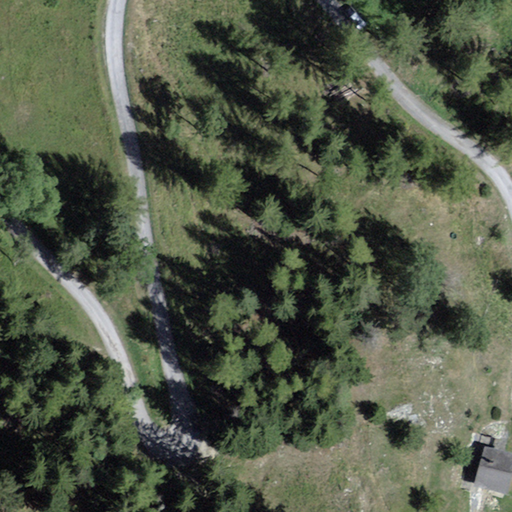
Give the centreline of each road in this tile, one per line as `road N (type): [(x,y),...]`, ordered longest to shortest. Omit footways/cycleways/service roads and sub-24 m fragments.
road 1 (unclassified): [(0,194),(95,311),(123,360),(150,437),(163,442),(184,428),(112,52),(117,0)]
road 2 (unclassified): [(323,0),(370,63),(492,168),(511,199)]
